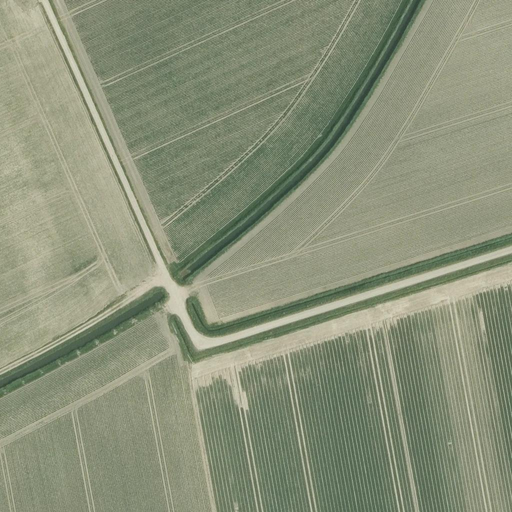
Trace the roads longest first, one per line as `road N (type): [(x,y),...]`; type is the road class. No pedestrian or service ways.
road 1 (track): [(40,0),(201,343),(511,251)]
road 2 (track): [(0,369),(166,276)]
